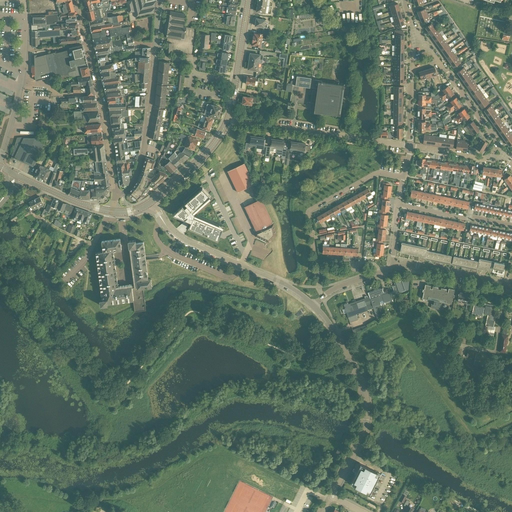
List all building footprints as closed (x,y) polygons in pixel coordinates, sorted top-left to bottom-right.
[(55,9),(55,11),(53,11),(48,12),(49,15),(54,15),(61,14),(75,12),(71,0),(70,0),(67,1),(67,4),(59,6),(57,6),(57,8),(55,9)] [(99,0),(100,3),(97,4),(98,8),(101,8),(110,6),(112,6),(112,5),(110,0),(99,0)] [(131,0),(132,0),(126,2),(127,3),(129,13),(134,12),(136,17),(154,13),(155,0),(131,0)] [(266,5),(257,4),(256,11),(259,12),(258,13),(262,13),(262,12),(265,13),(266,5)] [(98,9),(86,11),(89,20),(91,20),(91,21),(102,19),(103,18),(107,18),(106,12),(111,11),(110,6),(101,8),(98,8),(98,9)] [(419,17),(427,14),(425,9),(417,12),(419,17)] [(185,33),(186,27),(183,27),(184,22),(185,14),(173,12),(170,11),(169,14),(166,14),(163,34),(166,34),(166,37),(167,37),(181,40),(182,33),(185,33)] [(54,15),(49,15),(46,15),(46,20),(76,16),(75,12),(61,14),(54,15)] [(234,25),(235,16),(222,14),(222,16),(225,17),(225,16),(227,16),(226,24),(234,25)] [(429,19),(427,14),(419,17),(421,22),(429,19)] [(46,20),(46,15),(31,16),(32,25),(36,25),(62,23),(77,22),(76,16),(46,20)] [(110,29),(101,30),(101,32),(92,33),(93,39),(94,39),(131,33),(131,26),(121,28),(120,22),(123,22),(122,15),(118,16),(119,22),(115,22),(116,29),(111,30),(110,29)] [(102,19),(91,21),(89,22),(90,27),(115,22),(119,22),(118,16),(117,16),(112,16),(112,17),(107,18),(103,18),(102,19)] [(265,20),(256,18),(256,19),(255,20),(255,21),(256,22),(255,26),(263,27),(262,30),(269,31),(269,28),(267,27),(268,24),(264,23),(265,20)] [(116,29),(115,22),(90,27),(91,32),(101,31),(101,30),(110,29),(111,30),(116,29)] [(428,32),(435,27),(432,23),(425,28),(428,32)] [(78,27),(62,29),(46,30),(46,31),(32,32),(32,47),(37,46),(39,46),(39,42),(39,37),(53,37),(56,37),(71,36),(80,35),(78,27)] [(439,32),(435,27),(428,32),(432,37),(439,32)] [(257,33),(253,33),(253,36),(252,36),(252,38),(252,39),(261,40),(262,37),(265,38),(265,35),(268,35),(269,31),(262,30),(262,33),(257,33)] [(395,40),(404,40),(404,35),(403,35),(403,31),(394,31),(394,38),(395,38),(395,40)] [(439,32),(432,37),(435,41),(442,36),(439,32)] [(131,33),(94,39),(93,39),(95,48),(122,46),(125,46),(134,45),(131,33)] [(224,34),(223,39),(216,39),(216,33),(211,33),(211,35),(211,40),(212,41),(212,40),(232,43),(232,42),(231,41),(232,36),(224,34)] [(210,44),(208,44),(209,35),(202,34),(201,34),(200,48),(202,48),(210,49),(210,44)] [(445,34),(442,36),(435,41),(438,46),(445,41),(448,38),(445,34)] [(56,37),(53,37),(54,44),(57,44),(59,43),(76,42),(81,41),(80,35),(71,36),(56,37)] [(252,42),(251,45),(251,46),(260,47),(263,47),(264,44),(261,44),(261,40),(252,39),(252,40),(251,41),(252,42)] [(212,40),(212,41),(217,41),(217,43),(223,44),(222,49),(230,50),(231,45),(232,45),(232,43),(212,40)] [(448,45),(445,41),(438,46),(441,50),(448,45)] [(451,49),(448,45),(441,50),(444,54),(451,49)] [(36,56),(32,56),(32,64),(32,68),(33,76),(35,76),(36,81),(48,78),(51,77),(56,76),(69,76),(69,72),(77,70),(76,69),(88,67),(87,62),(85,57),(82,46),(56,52),(56,51),(46,54),(45,54),(36,56)] [(125,46),(122,46),(95,48),(97,54),(111,52),(115,52),(115,51),(119,51),(119,50),(125,49),(125,46)] [(451,49),(444,54),(447,59),(454,54),(451,49)] [(109,61),(107,54),(97,56),(99,66),(109,64),(108,61),(109,61)] [(259,55),(250,54),(250,58),(249,58),(249,60),(249,61),(258,63),(259,59),(262,60),(263,56),(259,55)] [(284,59),(283,62),(286,62),(288,55),(280,54),(279,58),(284,59)] [(454,54),(447,59),(450,63),(457,58),(454,54)] [(113,63),(109,64),(99,66),(101,72),(113,70),(114,70),(115,70),(120,69),(133,68),(132,61),(138,61),(140,61),(140,57),(136,57),(132,58),(123,61),(113,63)] [(457,58),(450,63),(453,68),(460,63),(457,58)] [(159,61),(158,72),(168,73),(168,70),(171,70),(171,66),(169,66),(169,62),(159,61)] [(258,63),(249,61),(249,62),(248,63),(248,64),(249,65),(248,69),(257,71),(257,70),(260,71),(261,67),(258,67),(258,63)] [(228,66),(219,64),(216,64),(215,68),(218,69),(218,71),(227,72),(228,66)] [(76,69),(77,70),(69,72),(69,76),(77,76),(77,77),(90,75),(88,67),(76,69)] [(460,77),(467,72),(464,68),(461,69),(457,72),(460,77)] [(113,70),(101,72),(102,79),(120,76),(127,75),(126,70),(121,71),(121,72),(116,73),(115,72),(113,72),(113,70)] [(158,72),(158,78),(157,83),(167,84),(167,81),(170,81),(170,77),(168,76),(168,73),(158,72)] [(467,72),(460,77),(463,81),(470,77),(467,72)] [(90,75),(77,77),(78,81),(71,82),(71,87),(76,86),(76,85),(79,85),(86,85),(87,87),(87,85),(92,84),(90,75)] [(121,82),(120,76),(102,79),(104,85),(119,82),(121,82)] [(256,76),(255,78),(247,77),(246,80),(245,81),(245,82),(246,83),(246,84),(255,85),(255,81),(258,81),(259,76),(256,76)] [(297,76),(295,85),(310,87),(311,81),(311,78),(297,76)] [(473,81),(470,77),(463,81),(466,86),(473,81)] [(313,91),(312,90),(311,102),(309,102),(307,106),(311,107),(310,113),(317,114),(317,113),(340,116),(342,98),(347,99),(349,85),(344,84),(344,85),(322,82),(322,81),(321,81),(315,80),(315,82),(311,81),(310,87),(314,88),(313,91)] [(473,81),(466,86),(469,90),(476,85),(473,81)] [(119,82),(104,85),(106,91),(121,88),(120,85),(124,85),(129,85),(129,83),(125,82),(121,82),(119,82)] [(87,88),(81,88),(81,92),(87,92),(94,92),(92,84),(87,85),(87,87),(87,88)] [(157,85),(156,95),(165,96),(166,93),(168,94),(169,89),(166,89),(167,86),(157,85)] [(479,90),(476,85),(469,90),(473,95),(479,90)] [(442,90),(443,92),(438,95),(438,94),(435,96),(436,100),(440,98),(440,97),(451,90),(448,86),(442,90)] [(121,89),(121,88),(106,91),(107,98),(123,96),(125,96),(128,96),(128,93),(124,93),(123,89),(121,89)] [(436,100),(436,103),(436,104),(441,101),(442,100),(447,97),(448,98),(454,94),(451,90),(440,97),(440,98),(436,100)] [(483,94),(479,90),(473,95),(476,99),(483,94)] [(483,94),(476,99),(479,104),(486,99),(483,94)] [(90,103),(96,101),(95,95),(87,96),(83,96),(67,97),(67,99),(60,100),(60,104),(79,103),(79,104),(90,103)] [(156,95),(155,101),(155,106),(164,107),(165,104),(167,104),(168,100),(165,100),(165,96),(156,95)] [(252,98),(244,97),(243,97),(243,98),(243,99),(243,100),(242,100),(242,102),(243,103),(242,103),(251,105),(252,101),(254,101),(254,103),(258,103),(259,97),(255,97),(255,96),(252,96),(252,98)] [(450,102),(451,103),(446,107),(448,109),(459,102),(456,97),(450,102)] [(486,99),(479,104),(482,108),(489,103),(486,99)] [(90,103),(79,104),(80,107),(80,111),(93,110),(98,110),(97,106),(96,101),(90,103)] [(462,106),(459,102),(448,109),(450,111),(455,108),(456,110),(462,106)] [(219,113),(221,108),(207,104),(205,109),(207,110),(210,111),(211,110),(219,113)] [(179,115),(181,108),(175,106),(173,113),(179,115)] [(487,115),(494,110),(491,106),(484,110),(487,115)] [(154,108),(153,115),(162,117),(163,110),(154,108)] [(458,113),(459,115),(453,119),(454,121),(467,113),(464,109),(458,113)] [(93,110),(80,111),(74,111),(74,119),(83,118),(84,122),(99,120),(100,120),(98,111),(94,112),(93,110)] [(218,118),(219,113),(211,110),(210,111),(207,110),(206,113),(204,113),(204,115),(215,118),(215,117),(218,118)] [(497,115),(494,110),(487,115),(490,119),(497,115)] [(467,113),(454,121),(455,122),(456,121),(457,123),(458,123),(463,120),(464,121),(470,117),(467,113)] [(153,115),(151,123),(161,124),(162,117),(153,115)] [(198,118),(198,120),(200,121),(211,124),(213,119),(215,120),(215,118),(204,115),(203,119),(201,119),(200,119),(198,118)] [(500,119),(497,115),(490,119),(493,124),(500,119)] [(503,123),(500,119),(493,124),(496,128),(503,123)] [(200,121),(198,120),(197,121),(200,122),(198,127),(209,130),(211,124),(200,121)] [(469,131),(476,126),(473,121),(469,124),(466,126),(469,131)] [(161,124),(151,123),(150,130),(159,132),(161,124)] [(506,128),(503,123),(496,128),(499,133),(506,128)] [(100,124),(84,125),(82,125),(82,131),(84,130),(84,133),(85,133),(87,133),(87,135),(87,137),(91,137),(91,136),(102,135),(102,131),(101,131),(100,124)] [(395,126),(395,128),(395,131),(392,131),(392,135),(395,135),(395,138),(402,138),(403,128),(397,128),(397,126),(395,126)] [(479,130),(476,126),(469,131),(472,135),(476,133),(478,131),(479,130)] [(205,132),(197,129),(194,128),(193,131),(196,132),(195,135),(203,138),(205,132)] [(506,128),(499,133),(502,137),(509,132),(506,128)] [(121,129),(113,130),(114,138),(122,137),(121,129)] [(159,132),(150,130),(149,138),(158,139),(159,132)] [(511,135),(509,132),(502,137),(506,142),(511,137),(511,135)] [(181,134),(180,135),(179,137),(181,138),(193,142),(192,144),(196,145),(196,146),(198,141),(181,134)] [(91,137),(87,137),(87,144),(91,144),(103,144),(102,135),(91,136),(91,137)] [(430,145),(431,136),(424,135),(423,144),(430,145)] [(122,137),(114,138),(115,145),(123,143),(127,143),(127,140),(129,140),(134,140),(134,136),(129,137),(122,137)] [(248,143),(248,147),(251,147),(251,144),(256,144),(257,137),(250,136),(250,138),(249,138),(248,143)] [(439,137),(431,136),(430,145),(438,146),(439,137)] [(256,144),(255,148),(263,149),(264,149),(264,146),(265,140),(264,139),(264,138),(257,137),(256,144)] [(446,138),(439,137),(438,146),(445,147),(446,138)] [(34,165),(37,160),(47,138),(17,138),(11,159),(15,160),(16,159),(33,167),(34,165)] [(192,144),(193,142),(181,138),(181,139),(180,141),(186,143),(184,146),(194,150),(196,145),(192,144)] [(454,139),(446,138),(445,147),(453,149),(454,139)] [(482,140),(480,138),(477,143),(484,147),(487,143),(482,140)] [(271,139),(270,147),(269,151),(270,151),(273,151),(273,149),(276,149),(278,140),(271,139)] [(276,152),(282,153),(283,149),(284,141),(278,140),(276,149),(276,152)] [(296,153),(298,143),(291,142),(290,142),(289,149),(293,149),(292,154),(296,155),(296,153)] [(305,144),(298,143),(296,153),(300,154),(300,150),(304,151),(305,144)] [(477,143),(474,148),(476,149),(481,152),(484,147),(477,143)] [(87,144),(73,144),(74,155),(88,154),(88,152),(90,152),(93,152),(93,151),(98,151),(98,152),(104,152),(103,145),(91,145),(91,148),(90,148),(88,148),(87,144)] [(179,146),(176,150),(178,150),(189,157),(193,152),(185,148),(179,146)] [(128,148),(115,150),(116,156),(125,155),(125,151),(128,151),(128,152),(132,151),(133,152),(137,152),(137,150),(139,150),(140,147),(128,148)] [(178,150),(176,150),(174,152),(177,155),(185,160),(189,157),(178,150)] [(93,151),(93,152),(94,158),(89,158),(89,161),(95,161),(105,161),(104,152),(98,152),(98,151),(93,151)] [(177,155),(174,152),(171,155),(170,155),(172,156),(181,164),(185,160),(177,155)] [(171,160),(168,157),(162,155),(161,157),(165,159),(169,162),(167,163),(174,170),(177,167),(171,160)] [(170,155),(168,157),(171,160),(177,167),(181,164),(172,156),(170,155)] [(138,181),(134,187),(133,187),(128,193),(132,196),(132,197),(134,199),(135,199),(138,201),(140,198),(141,198),(144,196),(144,195),(143,195),(146,191),(147,192),(149,189),(151,187),(153,188),(156,185),(157,185),(168,176),(165,173),(159,170),(157,176),(152,179),(146,178),(150,166),(152,167),(152,168),(155,160),(146,157),(141,171),(142,171),(138,181)] [(418,169),(420,169),(420,174),(414,173),(413,176),(422,177),(423,174),(425,159),(419,158),(419,161),(416,161),(415,165),(418,166),(418,169)] [(435,161),(433,175),(433,178),(435,178),(436,175),(436,172),(439,172),(439,168),(440,168),(441,161),(435,161)] [(453,163),(447,162),(444,181),(447,181),(447,177),(448,177),(448,173),(450,173),(451,170),(452,170),(453,163)] [(40,174),(39,174),(37,178),(45,182),(53,186),(53,185),(57,168),(58,164),(56,163),(53,171),(51,170),(44,167),(40,174)] [(161,166),(159,164),(158,164),(156,168),(162,170),(163,170),(165,172),(166,172),(168,171),(170,173),(174,170),(167,163),(166,164),(164,166),(163,165),(161,166)] [(238,192),(254,184),(244,163),(227,171),(238,192)] [(39,164),(38,167),(33,176),(37,178),(39,174),(40,174),(44,167),(39,164)] [(458,171),(456,183),(455,186),(459,187),(459,184),(459,179),(460,171),(463,172),(464,165),(459,164),(458,171)] [(474,166),(469,165),(467,180),(470,180),(470,176),(470,173),(473,173),(473,174),(476,175),(478,169),(474,168),(474,166)] [(206,173),(211,177),(218,171),(213,166),(206,173)] [(125,169),(125,167),(117,168),(118,175),(126,175),(126,178),(129,178),(129,175),(131,175),(131,169),(130,169),(125,169)] [(63,170),(57,168),(53,185),(62,190),(62,189),(63,183),(64,183),(64,181),(61,179),(62,174),(64,174),(65,171),(63,171),(63,170)] [(501,170),(495,169),(494,176),(503,177),(505,174),(501,173),(501,170)] [(96,172),(94,172),(94,175),(99,174),(99,176),(94,176),(94,177),(94,182),(95,182),(97,182),(101,182),(102,186),(109,186),(108,177),(107,173),(96,172)] [(505,174),(503,177),(508,184),(511,181),(511,177),(510,175),(507,177),(505,174)] [(126,175),(118,175),(120,185),(128,184),(130,181),(129,178),(126,178),(126,175)] [(80,199),(81,186),(81,181),(73,180),(69,194),(80,199)] [(102,186),(101,182),(97,182),(98,184),(99,183),(99,186),(99,187),(101,187),(101,191),(104,191),(104,194),(105,195),(106,194),(107,193),(108,191),(108,190),(109,189),(109,188),(109,186),(102,186)] [(391,186),(389,186),(389,184),(383,183),(382,186),(384,186),(384,190),(391,191),(391,186)] [(184,204),(172,214),(186,220),(188,221),(190,222),(191,222),(187,230),(218,243),(220,238),(221,235),(222,232),(225,227),(197,215),(195,214),(213,198),(207,191),(205,189),(201,185),(182,202),(184,204)] [(368,188),(363,191),(366,197),(371,194),(369,190),(372,190),(373,185),(368,188)] [(99,187),(99,186),(96,186),(96,188),(97,198),(99,198),(100,198),(101,198),(102,198),(102,197),(103,197),(104,196),(105,195),(104,194),(104,191),(101,191),(101,187),(99,187)] [(97,198),(96,188),(89,189),(89,190),(90,199),(97,198)] [(366,197),(363,191),(358,194),(361,200),(366,197)] [(358,194),(352,197),(356,203),(361,200),(358,194)] [(387,198),(381,198),(380,197),(381,194),(378,194),(377,200),(382,201),(382,205),(389,206),(389,201),(387,200),(387,198)] [(33,209),(43,203),(40,197),(29,202),(33,209)] [(356,203),(352,197),(347,200),(351,206),(356,203)] [(60,201),(54,199),(52,202),(49,201),(46,209),(45,211),(49,212),(52,206),(57,208),(60,201)] [(256,236),(266,241),(267,239),(268,239),(269,239),(271,240),(276,235),(273,224),(261,199),(244,207),(257,233),(255,234),(256,236)] [(351,206),(347,200),(342,203),(346,208),(351,206)] [(66,204),(60,201),(57,208),(63,210),(66,204)] [(342,203),(337,206),(340,211),(342,214),(347,212),(346,208),(342,203)] [(63,210),(64,210),(63,212),(66,213),(65,216),(69,217),(70,214),(70,215),(73,207),(66,204),(63,210)] [(337,206),(332,208),(335,214),(340,211),(337,206)] [(77,220),(80,209),(75,208),(72,218),(77,220)] [(332,208),(327,211),(330,217),(335,214),(332,208)] [(503,209),(502,215),(509,217),(510,210),(510,208),(508,208),(508,210),(503,209)] [(86,211),(80,209),(77,220),(83,222),(86,211)] [(86,211),(83,222),(88,224),(91,213),(86,211)] [(327,211),(322,214),(325,220),(330,217),(327,211)] [(386,213),(379,212),(377,212),(377,215),(380,216),(380,220),(387,221),(388,215),(385,215),(386,213)] [(325,220),(322,214),(316,217),(320,223),(325,220)] [(71,225),(69,225),(67,231),(72,234),(75,227),(74,227),(75,225),(71,224),(71,225)] [(476,233),(477,226),(470,225),(469,231),(476,233)] [(384,227),(377,227),(377,230),(379,230),(378,234),(385,235),(386,230),(383,229),(384,227)] [(487,237),(490,238),(490,236),(491,229),(484,228),(483,234),(487,235),(487,237)] [(132,287),(132,285),(118,286),(115,268),(113,251),(121,250),(120,239),(102,241),(103,252),(96,253),(102,300),(100,300),(101,306),(108,305),(108,303),(133,300),(132,287)] [(137,289),(143,288),(152,287),(151,279),(148,279),(146,260),(145,258),(145,256),(143,242),(136,243),(135,240),(128,241),(129,245),(129,249),(132,249),(137,289)] [(382,242),(375,241),(375,245),(377,245),(376,249),(383,250),(384,244),(382,244),(382,242)] [(374,249),(374,253),(373,256),(380,257),(380,255),(383,255),(383,250),(376,249),(374,249)] [(394,291),(390,292),(391,297),(397,295),(396,293),(397,293),(405,290),(408,289),(408,280),(406,280),(405,280),(404,280),(403,280),(402,281),(402,280),(394,283),(395,286),(392,287),(394,291)] [(430,297),(436,298),(444,300),(445,295),(447,295),(446,301),(445,302),(451,304),(453,297),(454,297),(454,295),(453,294),(454,289),(448,288),(448,292),(446,292),(446,289),(441,288),(440,289),(438,289),(438,287),(432,286),(432,288),(430,288),(431,285),(425,284),(424,289),(423,289),(422,291),(423,292),(422,298),(428,300),(429,291),(431,291),(430,297)] [(379,290),(378,290),(383,305),(393,301),(391,297),(390,292),(385,293),(385,291),(383,292),(382,289),(383,288),(382,287),(379,288),(379,290)] [(383,305),(378,290),(374,291),(373,290),(368,292),(369,297),(372,303),(378,321),(379,321),(378,314),(377,311),(377,308),(375,308),(375,307),(383,305)] [(466,303),(466,300),(468,300),(470,293),(459,291),(457,301),(466,303)] [(372,303),(369,297),(367,297),(367,296),(365,296),(365,298),(350,303),(350,306),(353,305),(353,306),(355,306),(356,309),(357,309),(357,311),(359,310),(359,313),(367,310),(366,305),(372,303)] [(439,309),(440,304),(439,303),(439,301),(434,300),(433,302),(432,302),(431,308),(439,309)] [(350,303),(349,303),(348,304),(347,303),(344,304),(344,305),(349,321),(357,319),(356,314),(359,313),(359,310),(357,311),(357,309),(356,309),(355,306),(353,306),(353,305),(350,306),(350,303)] [(493,327),(495,316),(492,316),(495,305),(485,303),(484,307),(474,305),(472,312),(472,311),(471,313),(472,313),(482,315),(483,314),(487,315),(485,325),(487,325),(487,326),(488,326),(493,327)] [(354,334),(367,327),(366,325),(352,330),(354,334)] [(484,366),(487,355),(476,353),(467,351),(466,357),(474,359),(473,364),(484,366)] [(351,483),(370,493),(380,474),(371,469),(371,470),(368,469),(369,468),(360,464),(357,471),(358,471),(357,474),(356,473),(351,483)] [(407,507),(403,511),(412,511),(414,509),(408,506),(410,502),(407,500),(406,502),(405,503),(404,505),(407,507)]
